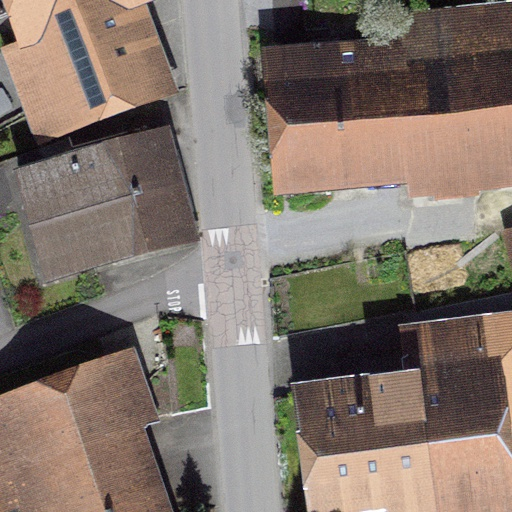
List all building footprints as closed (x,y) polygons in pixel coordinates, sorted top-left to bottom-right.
[(177,0),(14,0),(30,43),(1,54),(37,154),(173,106),(140,14),(177,1),(177,0)] [(511,32),(287,63),(305,196),(511,168),(511,32)] [(167,140),(28,181),(59,284),(197,244),(167,140)] [(160,511),(103,359),(0,398),(0,511),(160,511)] [(511,369),(315,389),(327,511),(492,511),(511,510),(511,369)]
